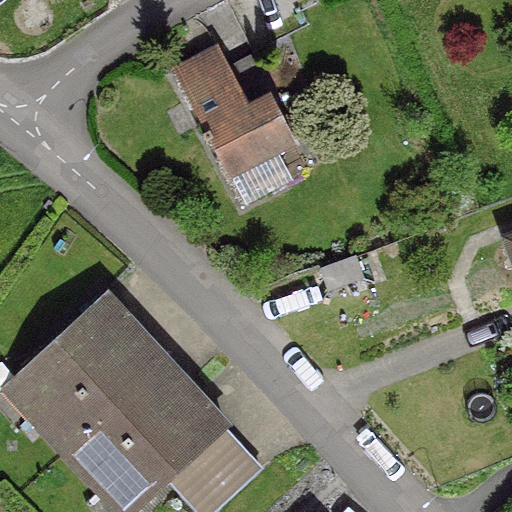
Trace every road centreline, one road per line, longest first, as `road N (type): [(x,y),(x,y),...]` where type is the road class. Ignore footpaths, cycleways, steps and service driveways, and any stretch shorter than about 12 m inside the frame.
road 1 (residential): [(8,112),(307,394),(412,511)]
road 2 (residential): [(8,112),(183,0)]
